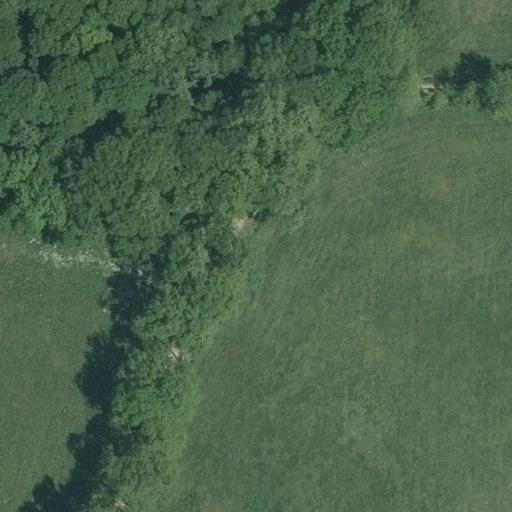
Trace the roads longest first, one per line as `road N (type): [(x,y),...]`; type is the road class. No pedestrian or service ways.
road 1 (track): [(120,511),(193,309),(257,178),(299,0)]
road 2 (track): [(280,94),(511,90)]
